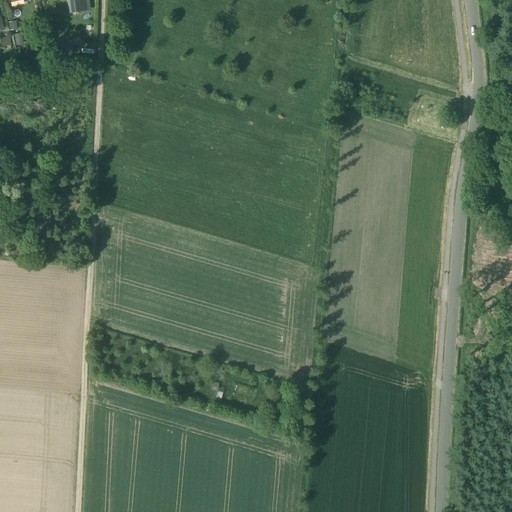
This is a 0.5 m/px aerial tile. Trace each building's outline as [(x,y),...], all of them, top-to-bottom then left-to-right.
[(69,0),(71,11),(78,10),(79,10),(77,0),(69,0)] [(87,0),(77,0),(79,10),(78,10),(78,11),(88,10),(87,0)] [(16,21),(8,22),(9,30),(17,29),(16,21)] [(21,33),(14,35),(16,46),(23,45),(21,33)] [(9,36),(0,38),(2,47),(11,45),(9,36)]
